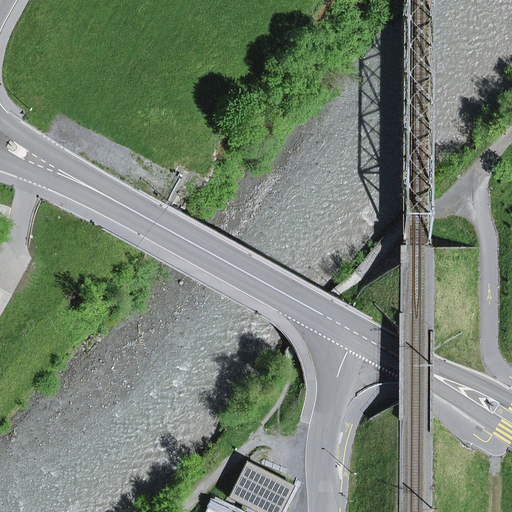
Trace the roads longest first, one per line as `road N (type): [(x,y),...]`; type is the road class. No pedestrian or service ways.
road 1 (secondary): [(0,138),(346,331)]
road 2 (track): [(484,405),(494,384),(483,368),(488,249),(479,166)]
road 3 (secondary): [(346,331),(511,422)]
road 4 (unclassified): [(324,511),(346,331)]
